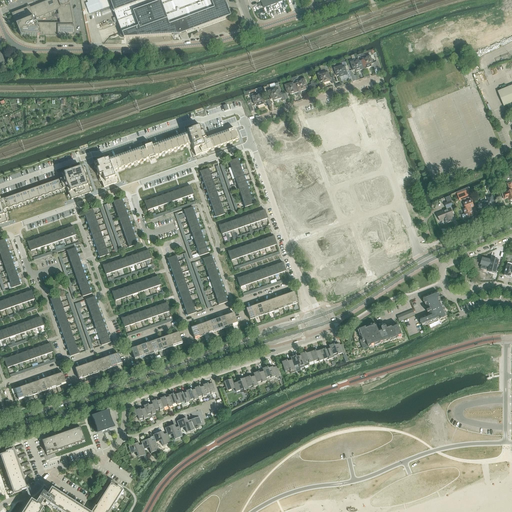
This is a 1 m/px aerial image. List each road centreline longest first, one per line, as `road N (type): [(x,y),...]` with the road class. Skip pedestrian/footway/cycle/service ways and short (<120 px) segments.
road 1 (tertiary): [(145,511),(187,461),(292,404),(506,338)]
road 2 (unclassified): [(506,338),(506,443),(448,446),(364,478),(291,492),(252,511)]
road 3 (tertiary): [(0,433),(316,326)]
road 4 (tertiary): [(313,317),(0,427)]
road 5 (residential): [(4,384),(300,280)]
road 6 (residential): [(253,30),(133,50),(29,50),(12,44),(0,21)]
road 7 (residential): [(0,186),(196,118),(238,110),(244,121)]
road 8 (residential): [(120,436),(131,400),(334,331)]
road 9 (tertiary): [(316,326),(427,261),(511,226)]
road 10 (residential): [(300,280),(251,144)]
road 11 (residential): [(244,121),(378,75)]
road 12 (residential): [(130,185),(251,144)]
road 13 (residential): [(13,226),(130,185)]
road 14 (tertiary): [(421,258),(313,317)]
